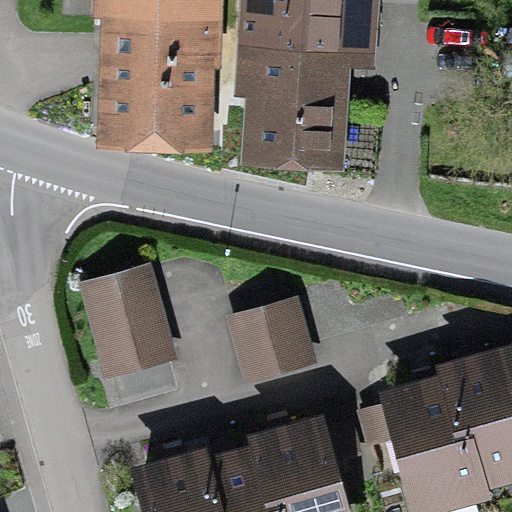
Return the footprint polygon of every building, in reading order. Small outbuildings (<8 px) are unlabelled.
[(120,0),(119,133),(202,134),(203,0),(120,0)] [(325,161),(332,0),(251,0),(243,157),(325,161)] [(88,282),(96,310),(153,293),(144,266),(88,282)] [(96,310),(105,339),(161,323),(153,293),(96,310)] [(236,311),(243,341),(300,329),(293,298),(236,311)] [(161,323),(105,339),(113,368),(168,355),(161,323)] [(300,329),(243,341),(250,375),(306,363),(300,329)] [(444,369),(449,383),(477,475),(511,463),(511,393),(499,352),(444,369)] [(481,488),(477,475),(449,383),(374,406),(407,511),(481,488)] [(255,447),(257,455),(274,511),(354,511),(328,425),(255,447)] [(274,511),(257,455),(202,472),(214,511),(274,511)] [(143,511),(214,511),(202,472),(199,462),(135,481),(143,511)]
